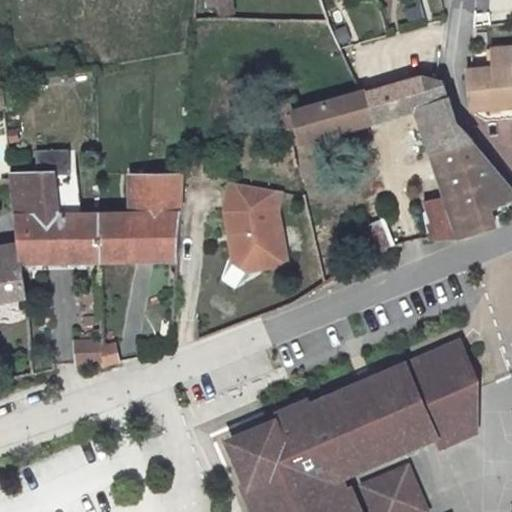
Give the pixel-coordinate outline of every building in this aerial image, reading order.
[(203,0),(204,10),(230,8),(229,0),(203,0)] [(511,47),(490,49),(491,69),(470,71),(466,71),(468,111),(511,107),(511,47)] [(279,103),(290,147),(415,113),(427,148),(469,142),(454,123),(445,87),(436,85),(423,80),(300,113),(297,98),(279,103)] [(495,228),(488,211),(511,201),(511,198),(469,142),(427,148),(445,202),(458,239),(495,228)] [(97,264),(95,214),(77,215),(75,171),(12,178),(22,264),(97,264)] [(128,175),(127,213),(95,214),(97,264),(175,263),(179,172),(128,175)] [(281,191),(228,181),(222,211),(227,232),(234,230),(238,251),(255,262),(265,260),(266,267),(288,264),(278,211),(281,191)] [(445,202),(421,204),(428,240),(458,239),(445,202)] [(234,230),(227,232),(233,262),(248,271),(266,267),(265,260),(255,262),(238,251),(234,230)] [(0,302),(26,299),(22,264),(19,243),(12,243),(12,252),(0,252),(0,302)] [(213,293),(206,304),(229,318),(235,306),(213,293)] [(90,294),(74,297),(81,326),(97,323),(90,294)] [(100,336),(68,344),(74,365),(101,359),(101,346),(100,336)] [(118,362),(114,343),(101,346),(101,359),(101,366),(118,362)] [(448,364),(463,358),(459,349),(441,357),(448,364)] [(356,511),(349,493),(342,496),(338,486),(436,446),(440,455),(476,441),(476,390),(463,358),(448,364),(441,357),(274,425),(278,434),(293,471),(259,485),(247,490),(256,511),(356,511)] [(293,471),(278,434),(243,447),(259,485),(293,471)] [(364,493),(371,511),(423,511),(408,475),(364,493)]
